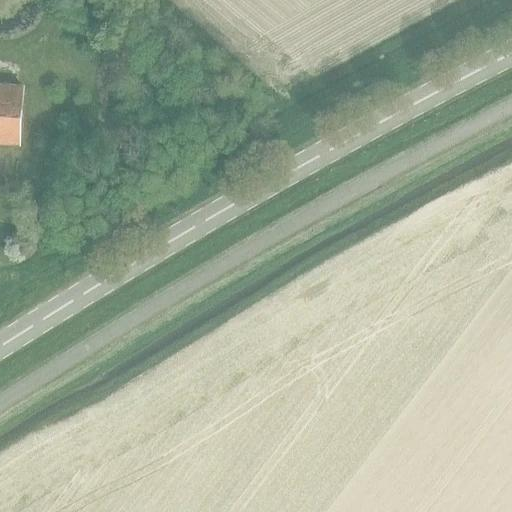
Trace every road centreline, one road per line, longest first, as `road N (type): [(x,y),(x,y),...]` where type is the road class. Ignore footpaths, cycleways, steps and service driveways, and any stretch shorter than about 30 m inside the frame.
road 1 (unclassified): [(0,401),(233,256),(511,107)]
road 2 (tertiary): [(0,346),(358,132),(511,52)]
